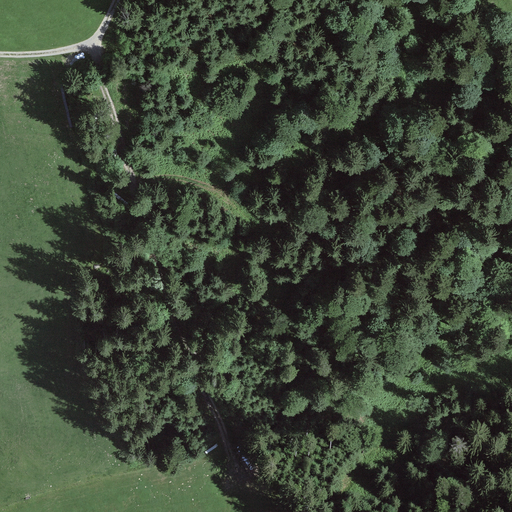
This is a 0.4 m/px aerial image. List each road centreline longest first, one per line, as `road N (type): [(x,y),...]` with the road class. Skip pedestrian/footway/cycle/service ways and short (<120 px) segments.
road 1 (track): [(90,43),(173,306),(230,451)]
road 2 (track): [(0,54),(90,43),(117,0)]
